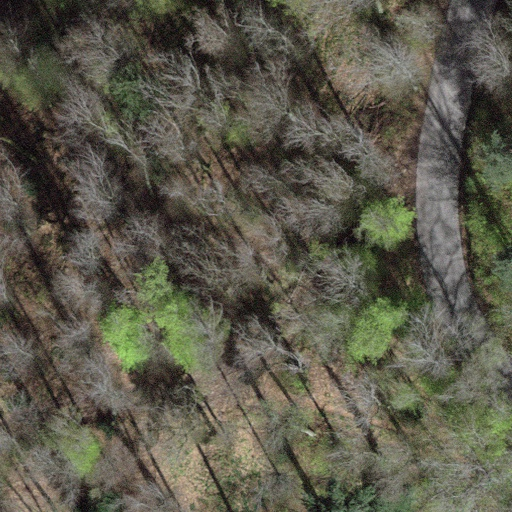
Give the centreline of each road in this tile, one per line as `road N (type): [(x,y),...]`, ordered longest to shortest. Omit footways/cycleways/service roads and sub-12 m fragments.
road 1 (track): [(0,429),(231,373),(282,325),(428,149)]
road 2 (unclassified): [(511,393),(455,309),(432,227),(434,105),(466,0)]
road 3 (track): [(231,373),(382,427),(511,451)]
